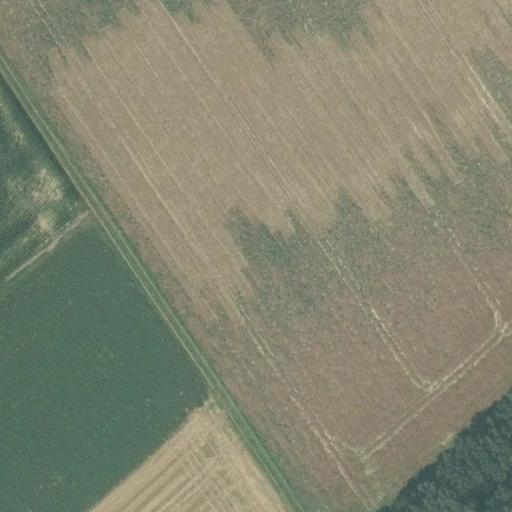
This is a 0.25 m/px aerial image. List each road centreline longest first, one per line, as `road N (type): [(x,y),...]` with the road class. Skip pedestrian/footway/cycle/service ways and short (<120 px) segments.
road 1 (track): [(293,511),(0,66)]
road 2 (track): [(511,419),(408,511)]
road 3 (track): [(93,209),(0,288)]
